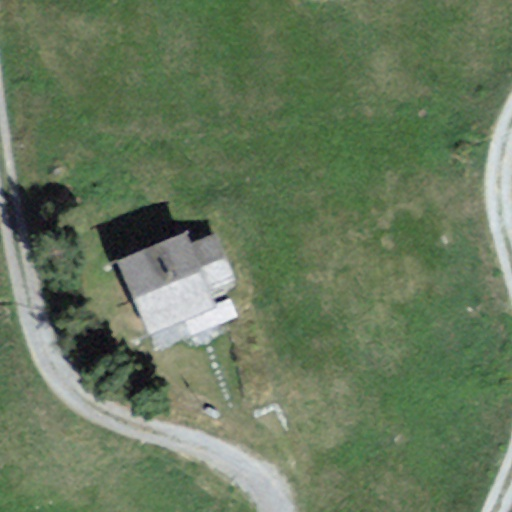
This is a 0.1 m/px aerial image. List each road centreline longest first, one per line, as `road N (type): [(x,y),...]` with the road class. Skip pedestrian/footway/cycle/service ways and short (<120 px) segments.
road 1 (track): [(0,155),(42,358),(82,407),(184,448),(279,511)]
road 2 (track): [(511,266),(498,162),(511,137)]
